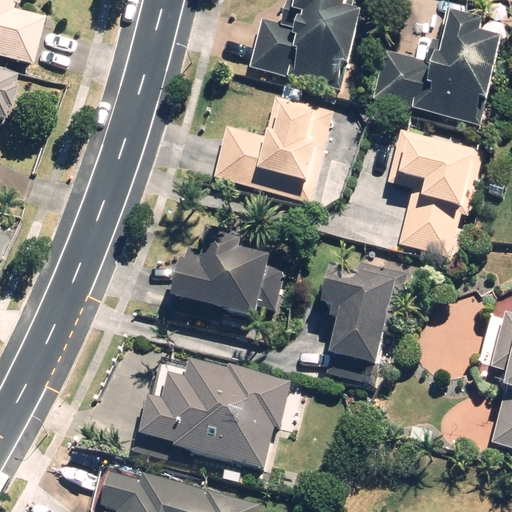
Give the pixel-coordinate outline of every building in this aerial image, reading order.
[(0,0),(0,63),(31,71),(43,20),(15,14),(18,0),(0,0)] [(265,28),(253,75),(344,100),(364,26),(345,21),(349,4),(335,0),(293,0),(284,33),(265,28)] [(384,80),(378,108),(476,130),(481,111),(490,113),(505,49),(482,44),(487,25),(451,17),(443,49),(432,46),(428,63),(384,53),(378,78),(384,80)] [(0,128),(3,129),(15,79),(0,75),(0,128)] [(316,215),(339,109),(317,104),(314,116),(301,114),(305,98),(284,94),(281,107),(275,106),(266,144),(230,136),(217,193),(316,215)] [(456,263),(480,154),(405,138),(393,191),(409,195),(406,208),(416,210),(407,253),(456,263)] [(239,258),(242,239),(206,232),(200,260),(184,257),(174,310),(261,326),(273,265),(239,258)] [(385,378),(398,298),(403,298),(405,281),(368,275),(367,282),(328,276),(321,314),(338,317),(328,380),(373,388),(375,376),(385,378)] [(511,322),(493,318),(482,365),(496,369),(494,377),(510,380),(493,452),(511,456),(511,322)] [(294,390),(231,377),(230,382),(193,374),(189,389),(170,385),(165,408),(150,405),(138,461),(188,472),(190,460),(266,476),(274,436),(284,438),(294,390)] [(438,436),(409,430),(405,451),(434,457),(438,436)] [(258,511),(146,487),(145,490),(111,483),(104,511),(258,511)]
